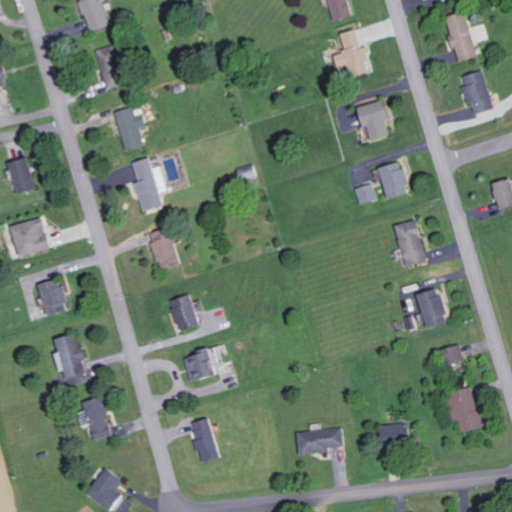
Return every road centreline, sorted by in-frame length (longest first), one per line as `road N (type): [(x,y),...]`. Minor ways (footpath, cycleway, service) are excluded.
road 1 (residential): [(174,511),(27,0)]
road 2 (residential): [(394,0),(511,393)]
road 3 (residential): [(511,473),(183,511)]
